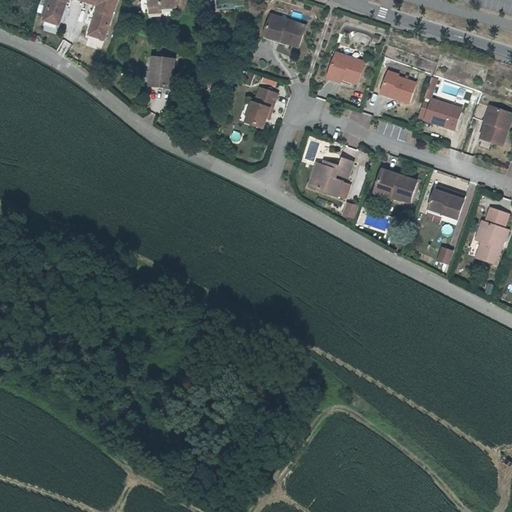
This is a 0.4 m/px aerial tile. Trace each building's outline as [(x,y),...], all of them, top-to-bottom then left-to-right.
[(61,28),(64,19),(62,15),(63,12),(67,10),(69,4),(70,0),(71,0),(100,9),(98,13),(99,14),(97,20),(99,24),(98,27),(94,29),(91,38),(106,43),(119,0),(53,0),(46,23),(61,28)] [(149,0),(155,2),(156,10),(166,9),(166,12),(184,9),(182,0),(149,0)] [(304,29),(270,17),(264,35),(280,40),(278,46),(284,48),(284,50),(287,51),(289,46),(298,49),(304,29)] [(262,41),(278,46),(280,40),(264,35),(262,41)] [(366,61),(337,51),(330,73),(351,81),(359,83),(366,61)] [(159,57),(158,71),(153,71),(151,87),(174,90),(178,60),(159,57)] [(409,101),(416,81),(388,71),(381,92),(409,101)] [(350,84),(351,81),(330,73),(328,78),(350,84)] [(277,87),(278,82),(264,78),(263,82),(277,87)] [(264,129),(267,119),(270,109),(273,110),(278,95),(261,88),(255,104),(254,103),(247,124),(264,129)] [(424,102),(420,115),(427,118),(426,119),(455,129),(461,110),(450,106),(451,103),(433,97),(431,105),(424,102)] [(511,111),(487,103),(481,119),(485,121),(480,136),(501,144),(511,114),(511,111)] [(355,161),(359,151),(345,146),(341,156),(355,161)] [(318,166),(310,189),(339,199),(343,185),(336,183),(337,178),(349,182),(354,165),(342,160),(340,167),(329,163),(326,169),(321,167),(318,166)] [(383,172),(375,196),(401,204),(402,202),(410,206),(417,184),(383,172)] [(350,188),(343,185),(339,199),(346,201),(350,188)] [(465,202),(436,192),(430,209),(444,213),(443,216),(459,221),(465,202)] [(357,216),(360,207),(349,203),(346,213),(357,216)] [(442,218),(443,216),(444,213),(430,209),(429,213),(442,218)] [(484,223),(477,241),(483,243),(477,259),(496,265),(501,249),(498,248),(501,241),(505,242),(509,232),(504,230),(509,215),(491,209),(486,224),(484,223)] [(472,241),(468,255),(475,257),(479,242),(472,241)] [(450,265),(454,250),(440,247),(437,262),(450,265)] [(487,284),(485,294),(493,295),(494,285),(487,284)]
